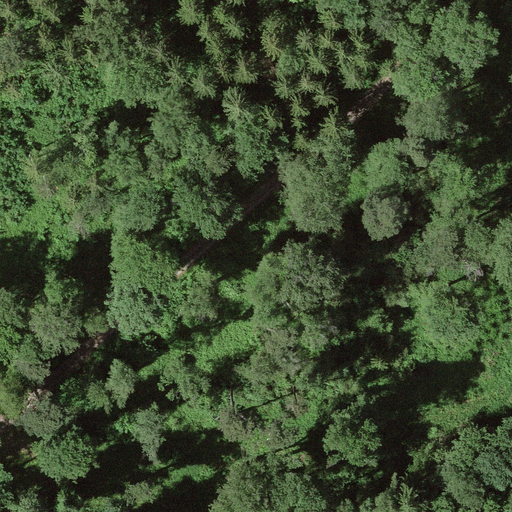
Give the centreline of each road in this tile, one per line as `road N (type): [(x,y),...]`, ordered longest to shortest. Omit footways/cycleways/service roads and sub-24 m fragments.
road 1 (track): [(465,0),(409,68),(0,422)]
road 2 (track): [(0,450),(51,455),(383,424),(511,390)]
